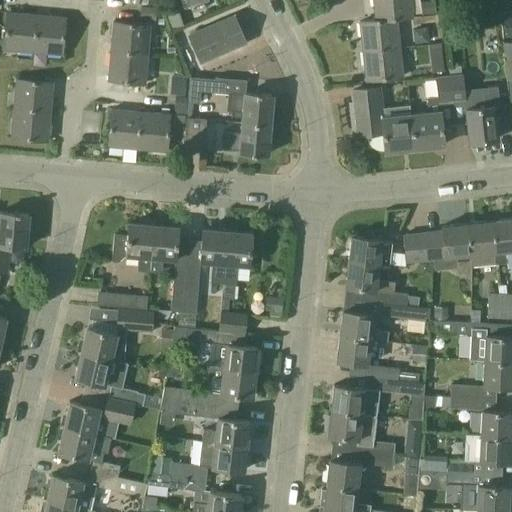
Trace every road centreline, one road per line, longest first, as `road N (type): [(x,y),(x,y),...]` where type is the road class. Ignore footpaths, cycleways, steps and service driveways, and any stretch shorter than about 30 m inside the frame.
road 1 (residential): [(2,511),(80,175)]
road 2 (residential): [(282,511),(320,195)]
road 3 (residential): [(64,173),(72,97),(94,82),(100,10),(14,4)]
road 4 (residential): [(80,175),(320,195)]
road 5 (residential): [(320,195),(511,177)]
road 6 (residential): [(320,195),(315,112),(290,44)]
